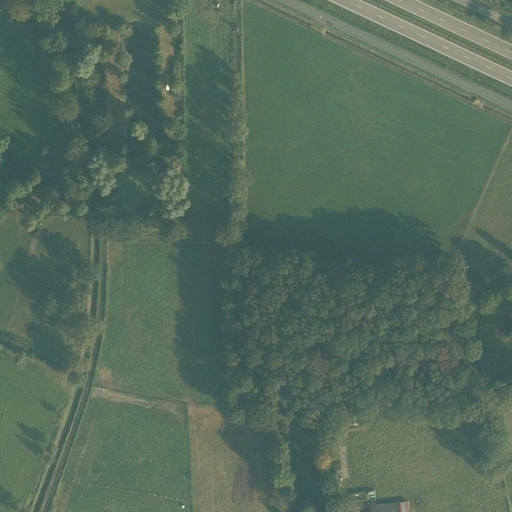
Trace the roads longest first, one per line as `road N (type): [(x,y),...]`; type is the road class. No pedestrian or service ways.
road 1 (unclassified): [(511,107),(280,0)]
road 2 (primary): [(340,0),(511,80)]
road 3 (primary): [(511,52),(401,0)]
